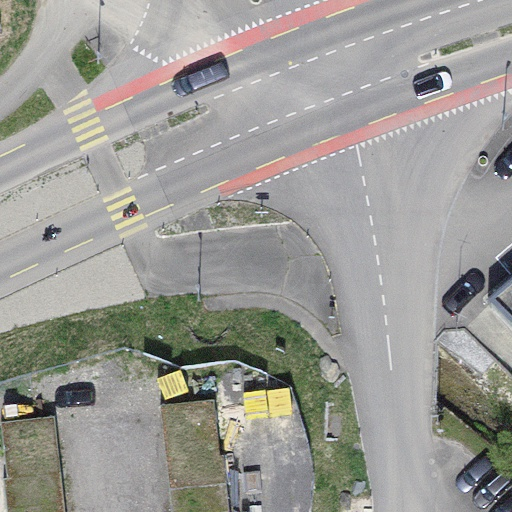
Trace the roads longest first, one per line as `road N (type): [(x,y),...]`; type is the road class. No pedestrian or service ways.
road 1 (unclassified): [(387,511),(380,239),(346,139),(290,72)]
road 2 (primary): [(290,72),(0,212)]
road 3 (primary): [(511,8),(290,72)]
